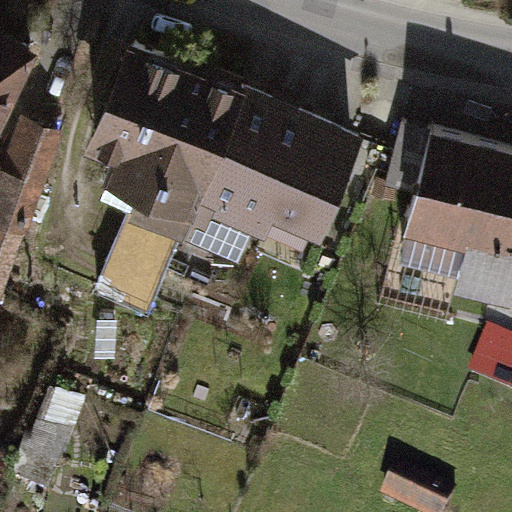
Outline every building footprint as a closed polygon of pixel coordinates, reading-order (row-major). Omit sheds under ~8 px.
[(0,118),(31,54),(0,38),(0,118)] [(351,141),(131,49),(90,146),(115,156),(106,177),(142,192),(98,296),(157,321),(214,185),(315,227),(351,141)] [(70,136),(26,120),(0,190),(0,306),(5,308),(70,136)] [(511,156),(434,140),(414,230),(470,242),(461,283),(511,293),(511,156)] [(410,302),(372,290),(360,327),(398,339),(410,302)] [(511,339),(490,332),(474,377),(511,390),(511,339)] [(447,511),(454,494),(401,476),(389,508),(401,511),(447,511)]
